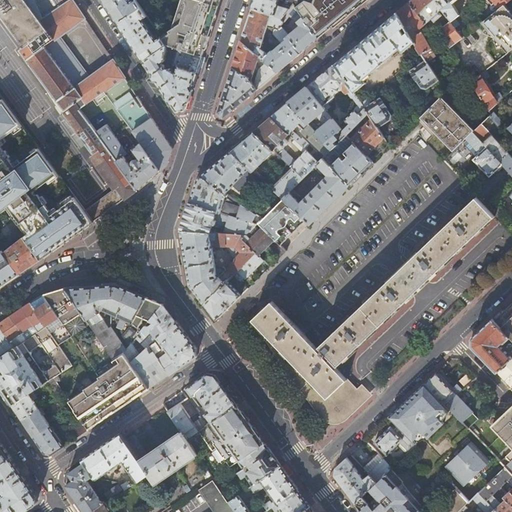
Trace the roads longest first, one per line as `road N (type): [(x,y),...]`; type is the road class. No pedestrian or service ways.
road 1 (residential): [(208,335),(394,151)]
road 2 (residential): [(40,474),(220,352)]
road 3 (secondary): [(228,135),(390,0)]
road 4 (residential): [(446,338),(307,472)]
road 5 (residential): [(192,134),(169,121),(87,0)]
road 6 (residential): [(155,256),(75,259),(0,304)]
road 7 (secondary): [(307,472),(220,352)]
road 8 (secondary): [(235,0),(199,115)]
